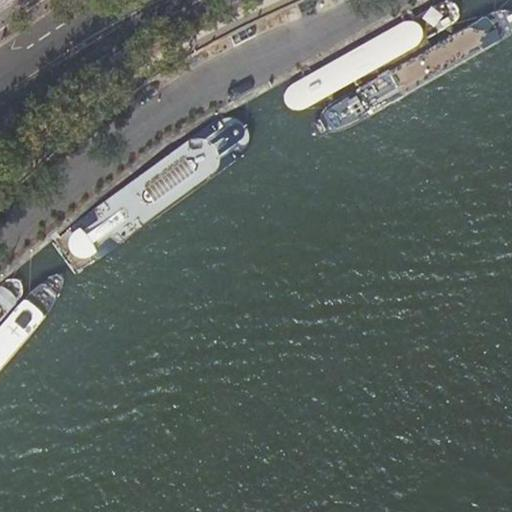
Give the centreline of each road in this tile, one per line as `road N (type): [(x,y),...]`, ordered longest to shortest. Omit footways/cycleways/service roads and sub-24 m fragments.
road 1 (primary): [(24,112),(207,0)]
road 2 (primary): [(122,0),(13,61)]
